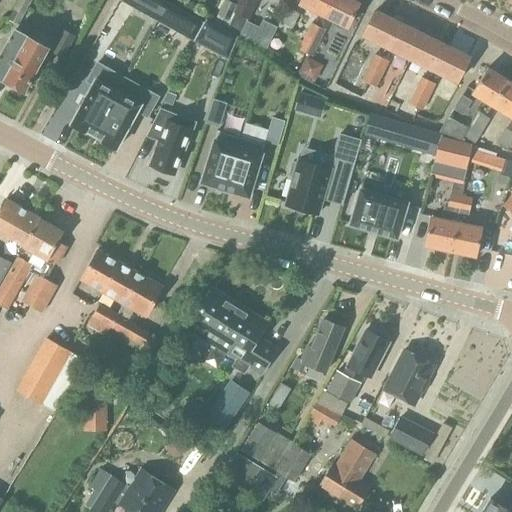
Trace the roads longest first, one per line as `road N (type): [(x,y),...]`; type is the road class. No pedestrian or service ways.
road 1 (tertiary): [(511,316),(166,217),(0,133)]
road 2 (residential): [(437,511),(511,382)]
